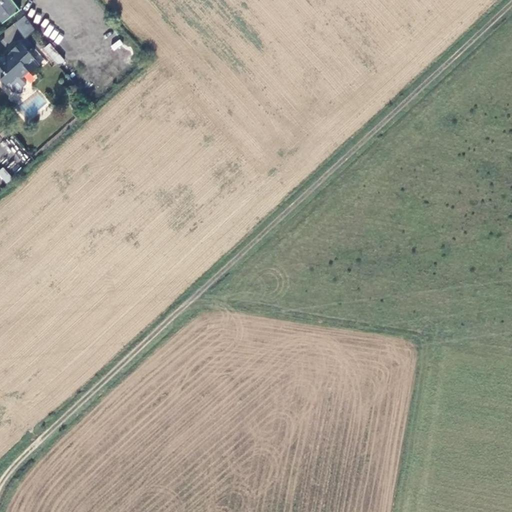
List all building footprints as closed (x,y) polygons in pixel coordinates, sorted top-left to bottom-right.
[(0,0),(0,25),(24,8),(17,0),(0,0)] [(28,14),(18,22),(29,36),(39,28),(28,14)] [(11,85),(15,90),(23,91),(23,86),(28,82),(28,79),(25,75),(31,70),(33,72),(40,65),(34,59),(36,57),(22,41),(13,50),(14,51),(8,56),(7,59),(1,65),(0,63),(0,77),(3,77),(10,85),(11,85)] [(40,46),(35,51),(44,62),(50,57),(40,46)] [(0,139),(3,143),(14,134),(6,126),(0,131),(0,139)] [(0,177),(8,183),(13,176),(1,167),(0,168),(0,177)]
